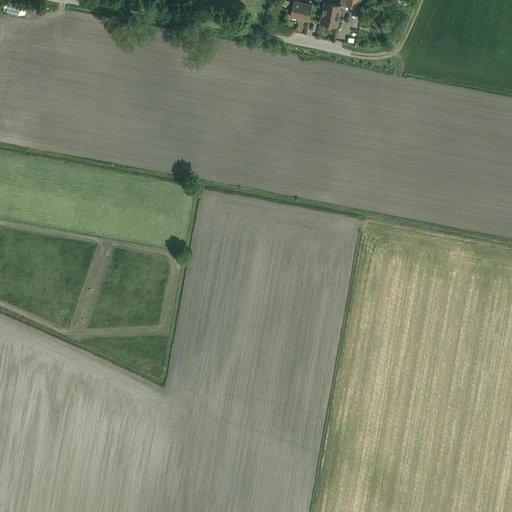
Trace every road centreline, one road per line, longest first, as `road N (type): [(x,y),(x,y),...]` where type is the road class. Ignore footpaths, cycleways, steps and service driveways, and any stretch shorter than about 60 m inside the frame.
road 1 (unclassified): [(331,48),(75,0)]
road 2 (track): [(418,0),(391,53),(331,48)]
